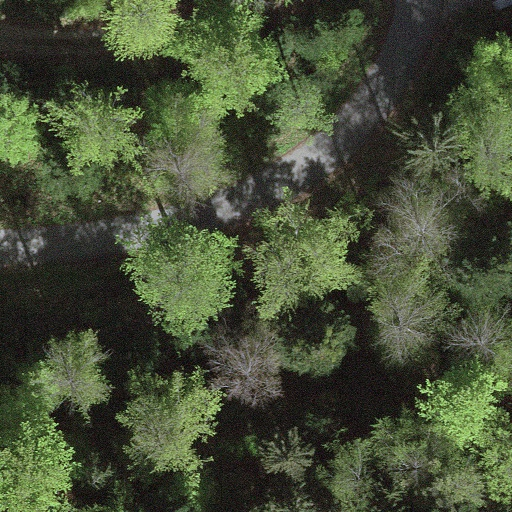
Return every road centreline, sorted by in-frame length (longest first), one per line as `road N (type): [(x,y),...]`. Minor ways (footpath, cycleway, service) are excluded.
road 1 (unclassified): [(411,0),(393,63),(360,113),(282,182),(154,231),(0,244)]
road 2 (track): [(0,36),(49,42),(174,26),(264,0)]
